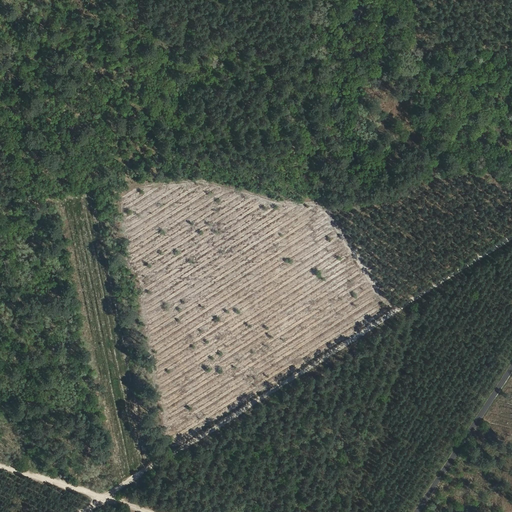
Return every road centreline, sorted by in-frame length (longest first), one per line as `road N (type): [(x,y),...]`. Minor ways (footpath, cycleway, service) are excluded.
road 1 (track): [(95,511),(511,239)]
road 2 (residential): [(511,372),(419,511)]
road 3 (track): [(0,470),(131,511)]
